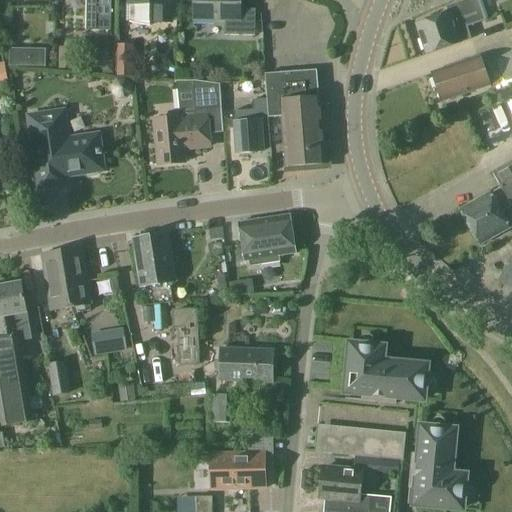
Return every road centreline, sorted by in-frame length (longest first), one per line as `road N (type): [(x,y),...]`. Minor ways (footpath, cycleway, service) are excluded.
road 1 (residential): [(0,248),(329,196)]
road 2 (residential): [(287,511),(303,330),(329,196)]
road 3 (tertiary): [(511,331),(416,267),(385,228),(366,185)]
road 4 (tertiary): [(366,185),(354,141),(355,90),(381,0)]
